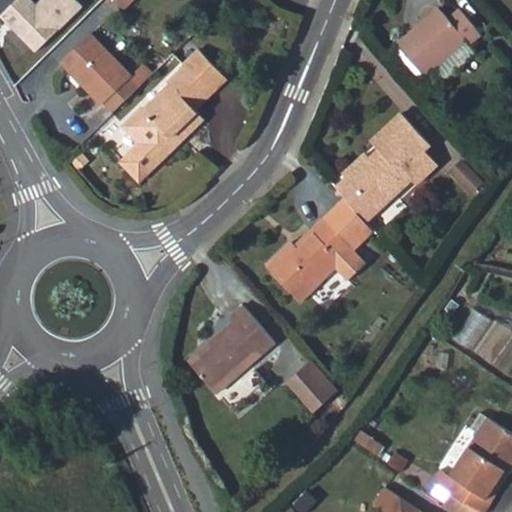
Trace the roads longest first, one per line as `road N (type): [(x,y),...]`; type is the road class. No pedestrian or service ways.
road 1 (residential): [(127,264),(170,246),(256,174),(335,0)]
road 2 (residential): [(170,511),(97,354)]
road 3 (residential): [(57,235),(24,255),(9,291),(18,328),(31,343)]
road 4 (residential): [(0,125),(57,235)]
